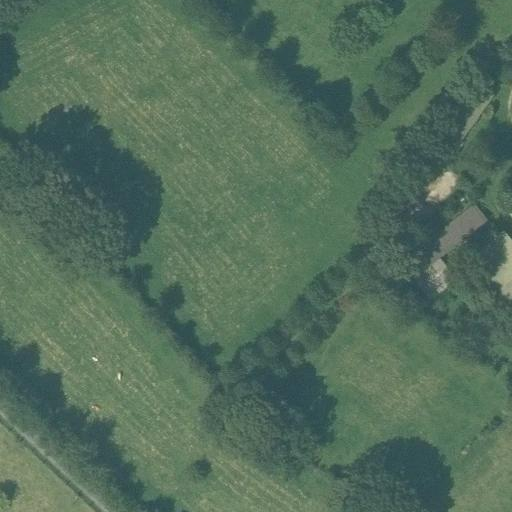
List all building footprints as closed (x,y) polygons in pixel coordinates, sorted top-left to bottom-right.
[(475,85),(460,105),(478,118),(493,98),(475,85)] [(478,118),(460,105),(443,129),(461,142),(478,118)] [(461,142),(443,129),(419,163),(437,175),(461,142)] [(472,208),(378,282),(390,298),(413,280),(439,260),(485,224),(472,208)] [(511,245),(503,233),(470,260),(511,311),(511,245)] [(439,260),(413,280),(428,299),(453,279),(439,260)]
